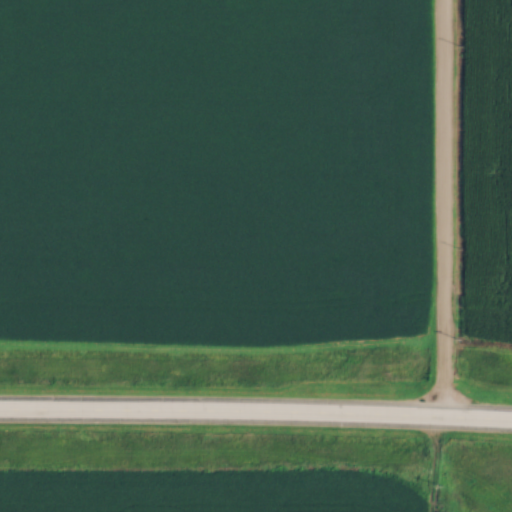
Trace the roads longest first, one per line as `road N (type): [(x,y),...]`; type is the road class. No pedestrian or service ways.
road 1 (primary): [(0,413),(511,424)]
road 2 (residential): [(439,0),(440,420)]
